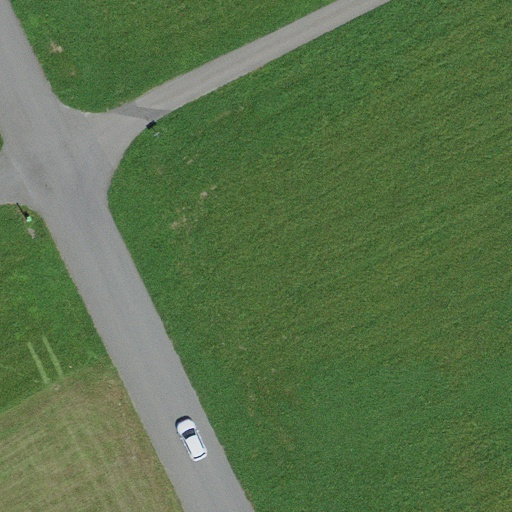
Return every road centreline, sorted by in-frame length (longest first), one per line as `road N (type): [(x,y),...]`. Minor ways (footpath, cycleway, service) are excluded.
road 1 (unclassified): [(225,511),(0,48)]
road 2 (track): [(370,0),(0,184)]
